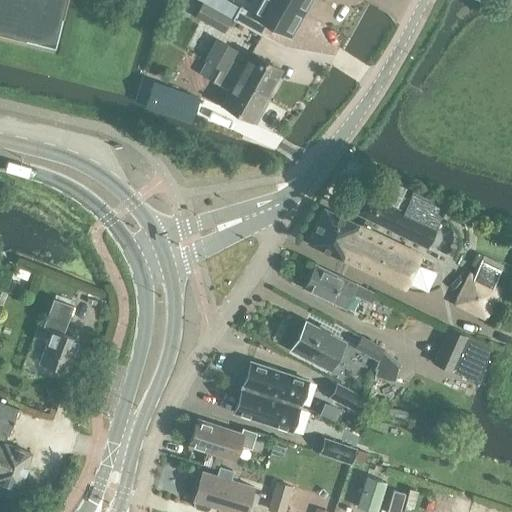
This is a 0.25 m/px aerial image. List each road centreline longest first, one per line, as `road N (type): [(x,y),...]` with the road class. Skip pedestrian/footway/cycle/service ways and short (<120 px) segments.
road 1 (residential): [(139,500),(172,399),(265,247),(272,209)]
road 2 (tertiary): [(272,209),(328,161),(426,0)]
road 3 (primary): [(117,511),(170,359),(170,263)]
road 4 (primary): [(137,266),(147,329),(91,511)]
road 5 (primary): [(158,239),(103,176),(0,141)]
road 6 (primary): [(0,166),(80,197),(137,266)]
